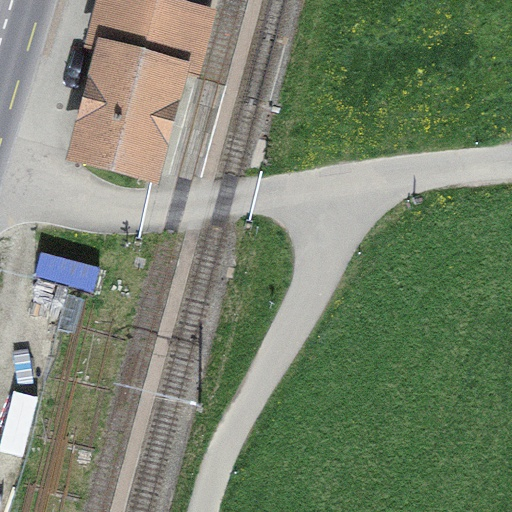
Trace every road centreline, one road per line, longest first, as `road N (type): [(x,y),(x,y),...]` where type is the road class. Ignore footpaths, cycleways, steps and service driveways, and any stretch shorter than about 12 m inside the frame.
road 1 (unclassified): [(0,183),(115,213),(363,187)]
road 2 (unclassified): [(207,511),(239,419),(363,187)]
road 3 (unclassified): [(363,187),(511,165)]
